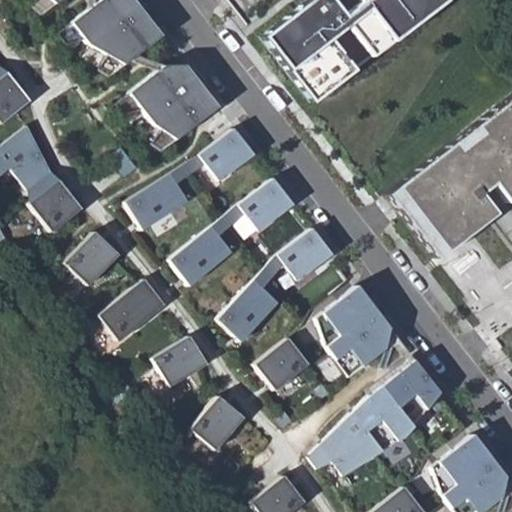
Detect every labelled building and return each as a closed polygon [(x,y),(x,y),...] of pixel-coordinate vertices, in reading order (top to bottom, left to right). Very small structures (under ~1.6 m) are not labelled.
[(126,0),(93,0),(64,22),(81,44),(118,64),(154,35),(126,0)] [(440,1),(438,0),(304,0),(258,37),(309,103),(440,1)] [(177,65),(157,65),(122,93),(147,125),(169,138),(210,107),(177,65)] [(0,118),(23,101),(0,72),(0,71),(0,118)] [(511,197),(511,94),(382,196),(432,260),(491,214),(476,195),(489,184),(504,203),(511,197)] [(45,171),(21,125),(0,141),(0,171),(4,168),(22,190),(45,171)] [(193,155),(178,164),(184,174),(200,164),(213,181),(247,154),(227,128),(193,155)] [(130,168),(114,147),(102,157),(117,177),(130,168)] [(184,174),(178,164),(117,202),(134,230),(180,201),(169,184),(184,174)] [(266,178),(218,215),(225,225),(239,214),(252,231),(286,204),(266,178)] [(74,209),(51,180),(22,203),(44,232),(74,209)] [(225,225),(218,215),(161,260),(182,286),(224,252),(211,236),(225,225)] [(271,254),(259,267),(268,275),(278,264),(291,280),(325,254),(305,228),(271,254)] [(111,255),(87,231),(57,262),(82,285),(111,255)] [(268,275),(259,267),(209,319),(233,342),(270,303),(255,288),(268,275)] [(157,305),(137,279),(90,315),(111,342),(157,305)] [(382,328),(349,286),(307,318),(318,347),(342,377),(378,349),(382,328)] [(181,336),(145,358),(163,387),(199,364),(181,336)] [(301,364),(280,338),(246,364),(267,390),(301,364)] [(362,395),(301,456),(312,469),(326,461),(337,476),(398,437),(433,393),(407,360),(362,395)] [(236,418),(210,396),(183,429),(209,450),(236,418)] [(466,435),(424,467),(435,495),(447,511),(476,511),(494,498),(498,476),(466,435)] [(287,511),(302,500),(281,474),(248,500),(257,511),(287,511)] [(422,511),(423,511),(403,485),(369,511),(368,511),(422,511)]
